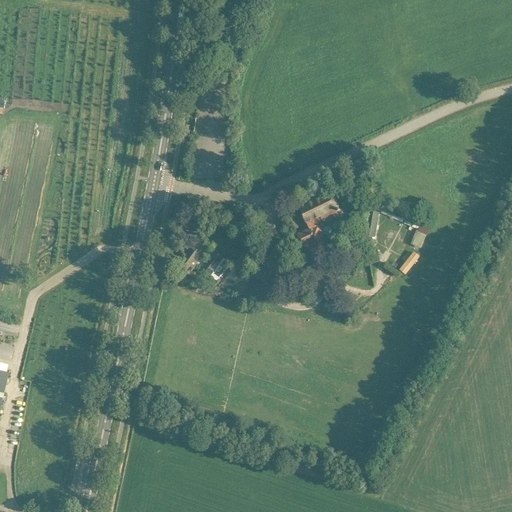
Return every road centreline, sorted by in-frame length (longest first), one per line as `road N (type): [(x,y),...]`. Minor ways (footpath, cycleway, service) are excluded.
road 1 (unclassified): [(154,181),(258,199),(424,119),(511,88)]
road 2 (primary): [(85,511),(154,181)]
road 3 (primary): [(154,181),(179,0)]
